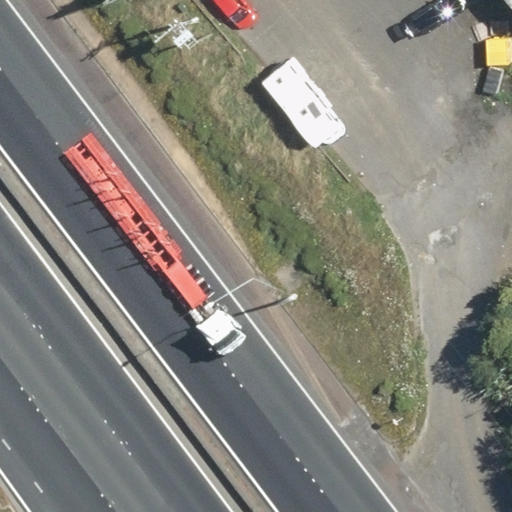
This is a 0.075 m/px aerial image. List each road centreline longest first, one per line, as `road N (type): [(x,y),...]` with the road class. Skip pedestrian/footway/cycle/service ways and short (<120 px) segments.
road 1 (motorway): [(0,60),(333,511)]
road 2 (motorway): [(166,511),(0,289)]
